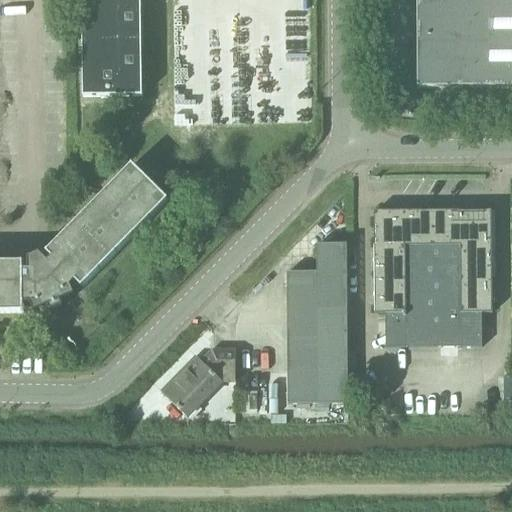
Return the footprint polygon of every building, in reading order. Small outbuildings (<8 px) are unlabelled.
[(81,0),(83,97),(143,97),(141,0),(81,0)] [(511,0),(418,0),(419,86),(511,85),(511,0)] [(0,313),(25,313),(24,304),(31,304),(35,313),(48,306),(51,312),(64,307),(61,301),(75,295),(71,287),(76,281),(83,287),(168,200),(160,192),(132,165),(56,242),(46,253),(51,258),(45,264),(43,264),(42,262),(33,266),(33,268),(31,271),(23,271),(23,263),(11,263),(0,263),(0,313)] [(374,212),(375,314),(386,314),(386,348),(482,348),(482,313),(492,313),(491,212),(374,212)] [(348,403),(346,245),(317,245),(317,273),(287,273),(288,404),(348,403)] [(235,352),(213,351),(201,362),(197,358),(162,392),(188,417),(222,382),(235,382),(235,352)]
